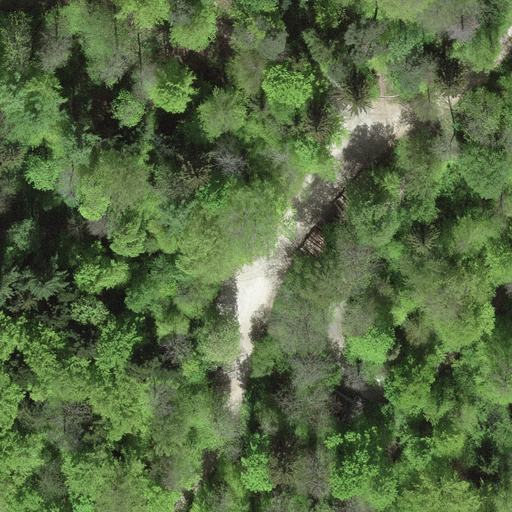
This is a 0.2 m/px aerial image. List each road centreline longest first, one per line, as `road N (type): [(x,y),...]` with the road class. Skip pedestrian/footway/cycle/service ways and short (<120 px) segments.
road 1 (track): [(430,108),(401,185),(352,268),(339,305),(339,347),(367,389),(388,390),(441,359),(511,286)]
road 2 (track): [(164,511),(221,440),(261,294),(283,249),(387,110)]
road 3 (track): [(0,232),(96,231),(148,241),(261,294)]
road 4 (track): [(387,110),(178,0)]
